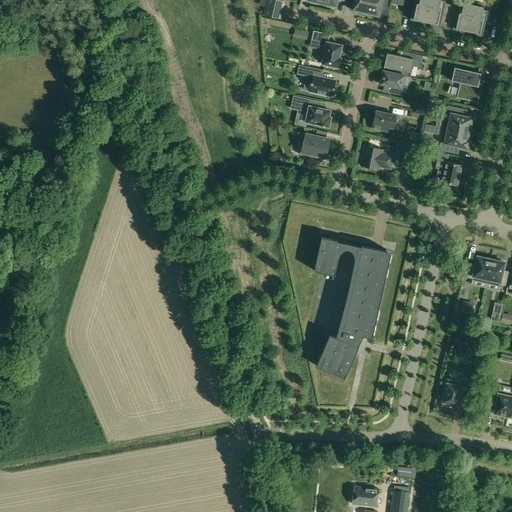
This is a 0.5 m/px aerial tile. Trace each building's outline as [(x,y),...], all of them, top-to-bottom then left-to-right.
[(265,9),(263,15),(280,19),(281,13),(280,13),(282,7),(283,7),(284,1),(277,0),(266,0),(266,4),(267,4),(266,9),(265,9)] [(322,0),(321,3),(327,5),(327,7),(334,8),(335,6),(336,6),(336,7),(337,6),(336,6),(337,0),(322,0)] [(352,0),(354,0),(353,8),(352,10),(359,12),(358,13),(365,15),(368,0),(352,0)] [(368,0),(365,15),(372,16),(372,15),(379,16),(379,14),(381,6),(387,7),(388,0),(368,0)] [(414,0),(410,20),(416,21),(417,20),(434,24),(434,25),(440,26),(440,25),(453,28),(452,29),(459,31),(459,29),(476,33),(476,35),(482,36),(488,10),(483,9),(484,7),(481,6),(482,4),(475,3),(475,5),(463,2),(463,5),(458,4),(458,6),(445,3),(446,1),(441,0),(414,0)] [(314,31),(312,40),(321,42),(320,46),(326,47),(322,64),(329,65),(328,67),(336,69),(337,67),(339,68),(341,58),(339,58),(342,45),(328,42),(329,35),(314,31)] [(387,53),(383,71),(404,76),(410,77),(413,66),(419,68),(422,56),(427,57),(406,52),(405,57),(397,56),(387,53)] [(299,67),(298,74),(307,76),(306,80),(312,82),(310,92),(332,97),(333,94),(335,95),(336,87),(334,87),(336,80),(314,75),(315,71),(315,69),(300,66),(299,67)] [(454,67),(451,81),(460,83),(457,98),(478,102),(482,85),(479,84),(481,73),(454,67)] [(383,71),(380,84),(392,87),(390,93),(405,96),(407,86),(402,85),(404,76),(383,71)] [(294,97),(291,108),(302,111),(308,112),(306,122),(322,125),(322,126),(324,127),(324,126),(329,127),(331,117),(329,117),(330,111),(325,110),(310,106),(311,100),(294,97)] [(418,103),(416,113),(426,116),(428,106),(418,103)] [(447,113),(444,128),(469,133),(470,127),(472,128),(474,120),(472,119),(472,118),(466,117),(462,116),(464,109),(447,105),(446,113),(447,113)] [(376,111),(372,128),(382,130),(383,126),(393,128),(398,129),(401,117),(396,116),(396,115),(376,111)] [(444,128),(439,150),(454,153),(456,146),(460,147),(468,149),(469,141),(467,141),(469,133),(444,128)] [(298,132),(299,141),(298,141),(300,155),(309,154),(315,155),(315,157),(315,158),(324,160),(325,157),(329,139),(307,134),(299,132),(298,132)] [(364,146),(360,165),(373,168),(374,165),(391,169),(391,167),(393,162),(394,156),(382,153),(383,150),(364,146)] [(406,146),(402,168),(410,170),(415,148),(406,146)] [(435,152),(431,167),(439,169),(439,168),(444,169),(442,182),(441,181),(441,182),(458,186),(458,185),(459,178),(460,173),(462,166),(462,165),(443,161),(445,155),(442,154),(435,152)] [(322,237),(314,271),(330,274),(337,241),(322,237)] [(330,334),(316,366),(319,367),(320,368),(321,368),(332,372),(336,374),(345,378),(351,362),(356,351),(358,346),(356,345),(358,340),(361,341),(363,335),(368,336),(372,337),(391,252),(361,246),(353,283),(348,308),(343,330),(342,334),(344,334),(342,339),(336,337),(330,334)] [(470,263),(467,277),(486,281),(491,259),(486,258),(477,256),(476,264),(470,263)] [(491,259),(486,281),(505,286),(508,272),(503,270),(505,262),(504,262),(496,261),(496,260),(491,259)] [(461,304),(459,314),(471,317),(473,306),(461,304)] [(498,322),(500,314),(493,312),(491,321),(498,322)] [(503,314),(501,323),(509,325),(511,316),(503,314)] [(502,352),(500,360),(510,362),(511,354),(502,352)] [(448,379),(443,402),(444,402),(444,405),(450,406),(451,404),(458,405),(462,388),(468,389),(470,380),(463,378),(462,383),(448,379)] [(511,394),(493,390),(490,404),(496,406),(494,412),(494,413),(495,414),(495,413),(503,415),(504,416),(504,415),(508,416),(511,396),(511,394)] [(413,469),(398,467),(397,476),(411,478),(413,469)] [(353,500),(352,504),(376,507),(377,502),(378,493),(378,489),(355,486),(354,490),(353,500)] [(393,490),(390,511),(406,511),(409,492),(400,491),(393,490)]
